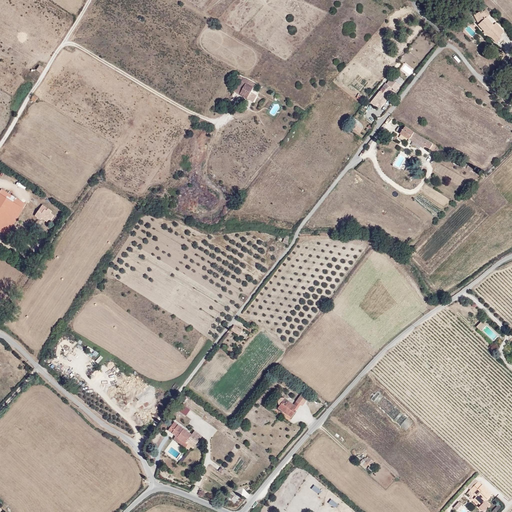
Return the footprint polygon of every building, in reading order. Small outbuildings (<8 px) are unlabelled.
[(499,34),(503,30),(495,22),(493,24),(486,17),(487,16),(482,10),(471,15),(474,21),(476,19),(480,22),(476,26),(482,31),(483,30),(486,32),(494,40),(496,38),(499,41),(502,37),(499,34)] [(400,69),(409,75),(414,69),(404,63),(400,69)] [(390,78),(399,85),(403,80),(393,73),(390,78)] [(258,90),(252,86),(255,82),(246,77),(241,77),(239,79),(244,82),(240,90),(238,89),(237,92),(252,101),(258,90)] [(377,104),(378,105),(380,106),(387,98),(385,96),(391,88),(395,91),(399,85),(390,78),(385,83),(384,83),(369,102),(374,107),(377,104)] [(240,90),(244,82),(239,79),(232,90),(237,92),(238,89),(240,90)] [(431,143),(403,125),(399,131),(422,147),(423,146),(428,148),(431,143)] [(438,151),(441,147),(434,143),(431,148),(436,151),(437,150),(438,151)] [(26,204),(0,188),(0,232),(6,236),(26,204)] [(37,210),(34,215),(40,219),(40,218),(46,221),(48,218),(50,219),(53,215),(49,212),(50,210),(47,208),(46,210),(44,209),(41,213),(37,210)] [(483,321),(476,328),(479,331),(486,324),(483,321)] [(237,332),(240,328),(234,324),(231,328),(237,332)] [(288,380),(282,374),(277,379),(283,385),(288,380)] [(174,390),(179,384),(175,381),(170,387),(174,390)] [(181,402),(186,396),(182,392),(177,399),(181,402)] [(297,408),(303,401),(297,395),(291,402),(297,408)] [(290,410),(292,408),(281,398),(280,397),(276,398),(274,399),(274,401),(274,404),(288,417),(293,412),(290,410)] [(185,415),(190,409),(184,405),(179,411),(185,415)] [(188,436),(190,433),(174,420),(166,429),(183,442),(188,436)] [(188,436),(183,442),(174,435),(172,437),(184,446),(190,438),(188,436)] [(489,505),(485,501),(492,494),(482,484),(481,485),(477,482),(473,486),(476,490),(474,492),(477,495),(474,497),(473,499),(480,506),(479,508),(483,511),(489,505)] [(468,491),(474,497),(477,495),(474,492),(476,490),(473,486),(468,491)] [(459,503),(453,509),(456,511),(462,506),(459,503)]
